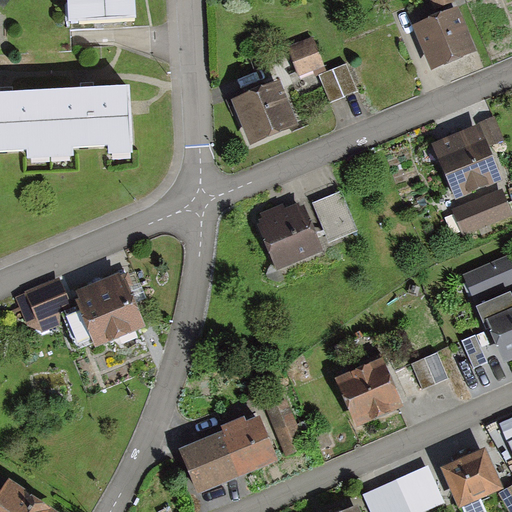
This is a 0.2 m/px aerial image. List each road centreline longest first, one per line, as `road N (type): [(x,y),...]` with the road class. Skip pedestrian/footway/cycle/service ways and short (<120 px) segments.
road 1 (residential): [(511,71),(202,199)]
road 2 (residential): [(110,511),(178,355),(202,199)]
road 3 (residential): [(511,397),(245,511)]
road 4 (residential): [(202,199),(0,285)]
road 5 (residential): [(202,199),(190,0)]
